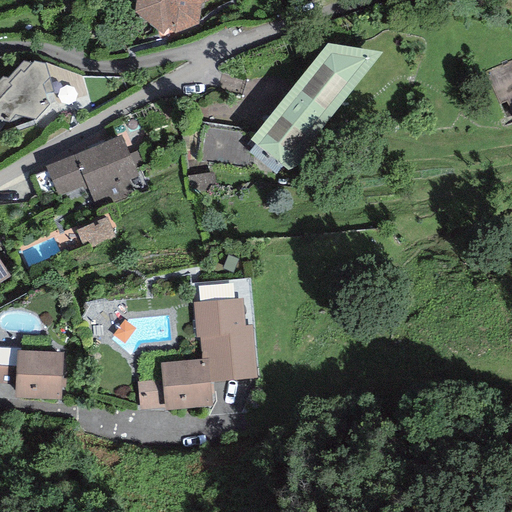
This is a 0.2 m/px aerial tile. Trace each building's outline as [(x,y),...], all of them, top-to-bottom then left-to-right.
[(134,0),(133,8),(161,33),(213,11),(212,0),(134,0)] [(382,46),(327,37),(246,134),(283,165),(382,46)] [(55,91),(45,58),(34,56),(31,59),(23,57),(7,75),(2,73),(0,75),(0,119),(9,121),(15,115),(25,116),(35,120),(46,105),(43,94),(55,91)] [(511,59),(486,71),(505,120),(511,116),(511,59)] [(137,174),(121,133),(46,163),(58,194),(88,183),(98,208),(134,193),(127,178),(137,174)] [(111,218),(85,226),(92,247),(118,238),(111,218)] [(0,281),(11,274),(0,257),(0,281)] [(197,357),(160,359),(162,378),(137,380),(141,409),(213,403),(211,381),(257,376),(253,323),(245,324),(243,296),(193,301),(197,357)] [(64,350),(0,344),(0,391),(61,397),(64,350)]
